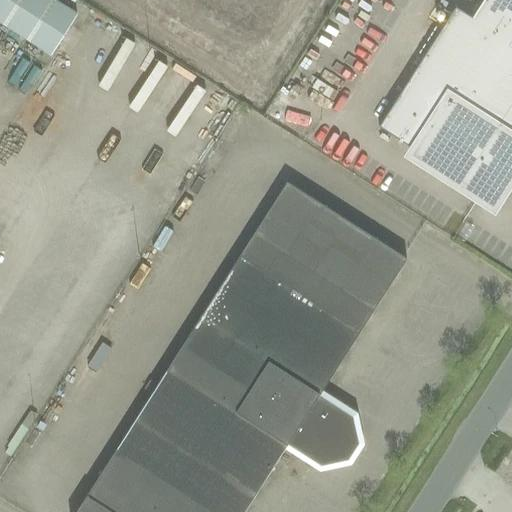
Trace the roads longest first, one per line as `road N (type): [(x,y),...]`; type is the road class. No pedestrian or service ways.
road 1 (unknown): [(97,53),(0,203)]
road 2 (unclassified): [(428,511),(511,382)]
